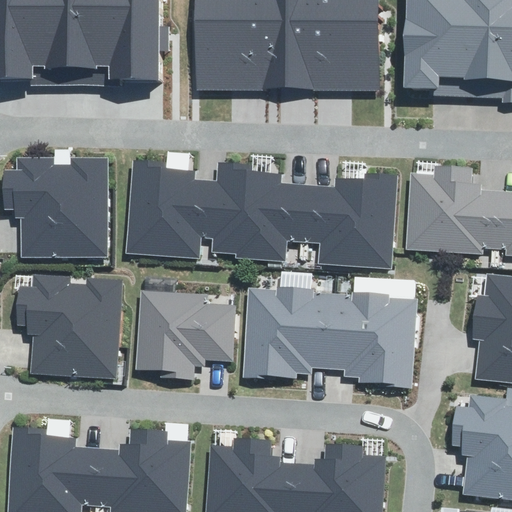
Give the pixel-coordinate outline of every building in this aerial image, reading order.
[(1,0),(2,77),(161,76),(160,0),(1,0)] [(206,0),(207,87),(382,87),(382,0),(206,0)] [(511,0),(396,0),(393,79),(511,84),(511,0)] [(21,211),(21,254),(112,254),(112,155),(4,155),(4,211),(21,211)] [(126,155),(119,257),(191,262),(193,235),(216,236),(214,255),(278,259),(280,234),(316,237),(315,261),(383,265),(390,169),(368,167),(366,190),(284,185),(286,167),(213,162),(211,181),(193,180),(195,160),(126,155)] [(403,169),(401,236),(401,253),(478,255),(478,239),(496,239),(496,255),(511,255),(511,189),(465,188),(465,171),(403,169)] [(40,364),(143,370),(148,279),(30,272),(27,326),(42,326),(40,364)] [(511,273),(486,272),(479,380),(511,381),(511,273)] [(192,356),(245,359),(249,287),(148,279),(143,370),(191,371),(192,356)] [(245,359),(244,377),(299,381),(300,362),(353,365),(352,379),(420,383),(425,297),(249,287),(245,359)] [(467,414),(465,431),(484,433),(479,486),(511,488),(511,395),(469,391),(467,414)] [(81,426),(20,425),(18,511),(72,511),(73,495),(117,496),(116,511),(189,511),(201,511),(203,427),(138,426),(138,454),(80,453),(81,426)] [(280,437),(219,436),(217,511),(272,511),(272,507),(316,507),(315,511),(400,511),(402,438),(338,437),(337,465),(280,464),(280,437)]
